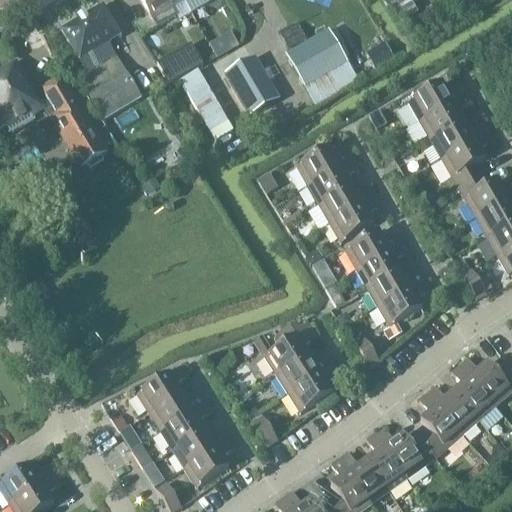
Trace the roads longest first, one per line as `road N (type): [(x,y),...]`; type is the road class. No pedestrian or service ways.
road 1 (residential): [(232,511),(511,298)]
road 2 (residential): [(67,423),(0,317)]
